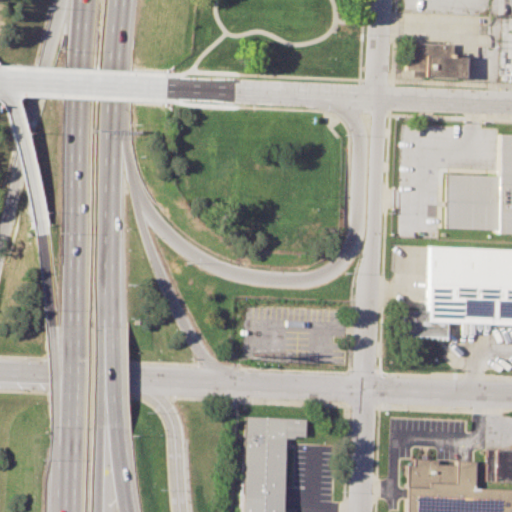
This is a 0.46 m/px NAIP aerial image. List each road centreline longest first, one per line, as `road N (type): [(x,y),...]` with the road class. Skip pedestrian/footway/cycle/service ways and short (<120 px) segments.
road 1 (tertiary): [(360,511),(376,0)]
road 2 (motorway): [(337,94),(357,124),(360,147),(354,237),(344,260),(323,274),(255,277),(220,268),(189,253),(136,199)]
road 3 (tertiary): [(511,396),(126,380)]
road 4 (secondary): [(161,86),(511,101)]
road 5 (motorway): [(104,327),(117,0)]
road 6 (motorway): [(81,0),(70,325)]
road 7 (motorway): [(226,386),(150,261),(113,113)]
road 8 (motorway): [(64,0),(0,245)]
road 9 (motorway): [(0,88),(41,261)]
road 10 (secondary): [(0,80),(161,86)]
road 11 (motorway): [(178,511),(168,417),(126,380)]
road 12 (tertiary): [(126,380),(0,373)]
